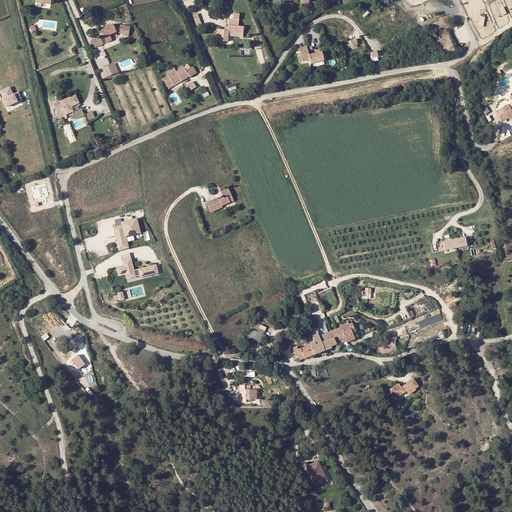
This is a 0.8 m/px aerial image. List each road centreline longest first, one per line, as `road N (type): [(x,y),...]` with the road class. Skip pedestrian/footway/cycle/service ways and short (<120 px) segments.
road 1 (unclassified): [(84,279),(63,187),(69,172),(214,109),(461,59),(473,41),(464,20)]
road 2 (unclassified): [(52,287),(20,319),(77,484),(72,511)]
road 3 (track): [(256,98),(333,281)]
road 4 (residential): [(280,367),(344,353),(390,358),(454,337)]
road 5 (unclassified): [(280,367),(302,383),(376,511)]
road 6 (unclassified): [(120,338),(169,355),(280,367)]
road 7 (residential): [(326,284),(364,275),(424,288),(443,305),(454,337)]
